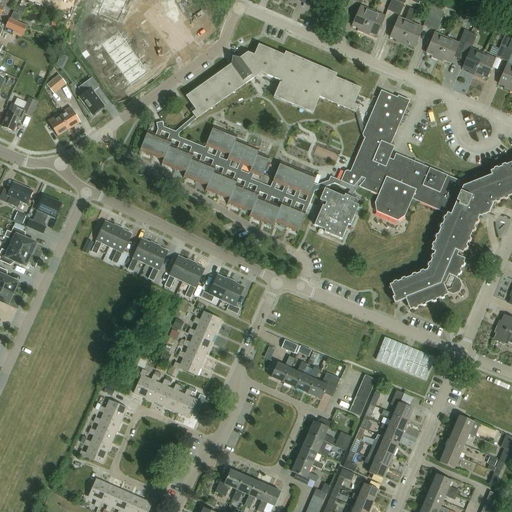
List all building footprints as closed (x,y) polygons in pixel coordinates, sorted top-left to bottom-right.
[(122,11),(128,0),(127,0),(104,0),(104,1),(122,11)] [(393,12),(398,1),(395,0),(391,0),(387,10),(393,12)] [(98,13),(116,22),(122,11),(104,1),(98,13)] [(398,1),(393,12),(399,15),(404,4),(398,1)] [(18,5),(16,10),(23,13),(26,8),(18,5)] [(363,33),(373,11),(360,6),(352,26),(358,28),(358,30),(363,33)] [(430,28),(437,10),(431,7),(423,26),(430,28)] [(416,11),(410,9),(405,20),(411,22),(416,11)] [(437,10),(430,28),(436,31),(444,13),(437,10)] [(373,11),(363,33),(370,35),(370,34),(376,36),(385,16),(373,11)] [(26,25),(9,18),(5,27),(13,30),(11,33),(21,37),(26,25)] [(401,44),(411,23),(398,18),(390,37),(396,40),(395,42),(401,44)] [(411,23),(401,44),(408,47),(408,45),(414,47),(422,28),(411,23)] [(466,43),(470,32),(464,30),(459,41),(460,41),(458,43),(446,38),(437,59),(443,62),(444,60),(451,63),(455,53),(461,55),(466,43)] [(474,75),(483,54),(471,49),(472,46),(471,46),(476,35),(470,32),(466,43),(461,55),(466,58),(462,68),(468,70),(468,72),(474,75)] [(437,59),(446,38),(434,33),(426,52),(432,55),(431,57),(437,59)] [(506,34),(501,46),(507,48),(511,36),(506,34)] [(122,48),(115,39),(100,50),(107,60),(122,48)] [(209,150),(212,144),(207,143),(205,148),(179,138),(178,135),(179,133),(180,133),(197,119),(261,73),(281,81),(274,97),(313,113),(320,97),(356,112),(358,108),(360,103),(356,101),(361,88),(336,77),(337,74),(286,52),(284,55),(259,44),(254,55),(248,52),(186,96),(194,108),(190,110),(194,116),(176,132),(163,127),(162,122),(156,123),(157,129),(156,133),(159,134),(161,130),(169,133),(167,137),(171,139),(179,142),(177,146),(181,148),(183,143),(191,146),(189,151),(193,152),(201,155),(199,159),(204,161),(206,157),(213,160),(211,164),(215,166),(215,165),(223,168),(221,172),(226,174),(227,170),(235,173),(233,177),(237,179),(237,178),(245,181),(243,185),(247,187),(249,183),(257,186),(255,190),(259,192),(259,191),(267,194),(265,199),(269,201),(271,196),(279,199),(277,204),(280,206),(282,202),(285,196),(292,199),(290,205),(294,206),(295,207),(297,201),(305,204),(302,210),(306,211),(314,190),(335,182),(340,184),(341,180),(334,177),(318,184),(314,182),(309,193),(307,199),(299,196),(302,190),(298,188),(295,194),(288,191),(290,185),(286,184),(284,189),(276,186),(278,181),(274,179),(271,187),(251,179),(255,171),(252,169),(251,171),(243,168),(245,163),(241,161),(239,167),(231,163),(234,158),(229,156),(229,158),(221,155),(224,149),(219,147),(217,153),(209,150)] [(492,47),(489,54),(495,56),(501,59),(506,48),(500,45),(498,49),(492,47)] [(114,70),(129,58),(122,48),(107,60),(114,70)] [(511,50),(506,48),(501,59),(508,61),(511,51),(511,50)] [(483,54),(474,75),(480,78),(481,75),(487,78),(495,59),(483,54)] [(136,67),(129,58),(114,70),(121,79),(136,67)] [(102,59),(97,63),(101,68),(106,64),(102,59)] [(510,90),(511,85),(511,66),(507,64),(499,83),(505,85),(504,88),(510,90)] [(128,88),(143,77),(136,67),(121,79),(128,88)] [(54,94),(66,84),(58,75),(47,85),(54,94)] [(113,75),(109,78),(112,83),(117,79),(113,75)] [(95,113),(96,115),(102,110),(102,109),(104,107),(93,92),(99,87),(92,78),(78,88),(83,94),(79,97),(92,115),(95,113)] [(511,161),(511,162),(506,165),(505,164),(502,165),(501,166),(498,168),(496,167),(494,168),(493,170),(490,171),(491,175),(463,186),(462,187),(458,185),(460,181),(396,153),(392,162),(389,160),(395,147),(391,145),(410,100),(398,95),(397,97),(382,91),(365,130),(365,129),(359,109),(358,108),(356,112),(356,113),(362,132),(364,133),(363,134),(365,137),(350,171),(348,170),(345,171),(341,180),(340,184),(352,189),(345,194),(351,197),(352,194),(359,187),(379,195),(375,203),(377,211),(398,221),(405,216),(413,199),(447,213),(446,216),(444,216),(443,219),(444,220),(442,224),(441,224),(440,227),(440,228),(438,234),(436,235),(435,238),(436,239),(434,243),(433,243),(432,246),(432,247),(431,250),(435,252),(434,254),(432,255),(431,258),(432,259),(430,262),(429,263),(427,266),(428,267),(427,270),(424,271),(423,270),(420,271),(420,273),(416,274),(415,273),(412,274),(411,276),(405,278),(404,277),(401,279),(401,280),(397,282),(396,281),(393,282),(393,283),(389,285),(394,296),(392,297),(395,303),(406,299),(410,309),(413,308),(415,309),(418,308),(418,306),(422,305),(423,306),(426,304),(426,303),(432,300),(433,301),(436,300),(436,299),(440,297),(441,298),(444,297),(444,296),(448,294),(447,291),(448,290),(453,292),(458,290),(460,285),(458,280),(456,279),(458,274),(460,274),(461,271),(460,270),(462,266),(463,266),(464,263),(464,262),(465,258),(457,255),(459,251),(463,253),(464,250),(466,249),(467,246),(466,245),(468,242),(469,241),(471,238),(470,237),(472,231),(474,231),(475,228),(474,227),(476,223),(477,223),(479,220),(478,219),(479,216),(480,216),(488,213),(490,214),(490,213),(489,212),(493,204),(492,203),(511,195),(511,161)] [(12,104),(1,126),(13,132),(19,121),(22,122),(25,115),(31,118),(38,103),(29,99),(24,110),(12,104)] [(60,115),(69,129),(80,122),(71,107),(65,111),(65,112),(60,115)] [(58,136),(69,129),(60,115),(55,118),(54,117),(48,121),(58,136)] [(207,143),(212,144),(219,147),(226,132),(214,127),(207,143)] [(159,134),(156,133),(148,130),(139,150),(151,155),(159,134)] [(231,152),(236,140),(237,136),(226,132),(219,147),(224,149),(231,152)] [(171,139),(167,137),(159,134),(151,155),(163,160),(170,143),(171,139)] [(241,161),(248,145),(236,140),(231,152),(229,156),(234,158),(241,161)] [(181,148),(177,146),(170,143),(163,160),(161,163),(173,168),(181,148)] [(253,166),(258,154),(260,150),(248,145),(241,161),(245,163),(253,166)] [(193,152),(189,151),(181,148),(173,168),(185,173),(192,156),(193,152)] [(252,169),(255,171),(263,174),(269,158),(258,154),(253,166),(252,169)] [(195,182),(204,161),(199,159),(192,156),(185,173),(183,177),(195,182)] [(207,186),(214,169),(215,166),(211,164),(204,161),(195,182),(207,186)] [(274,179),(278,181),(286,184),(292,168),(281,163),(274,179)] [(286,184),(290,185),(298,188),(304,172),(292,168),(286,184)] [(217,195),(226,174),(221,172),(214,169),(207,186),(205,190),(217,195)] [(309,193),(314,182),(316,177),(304,172),(298,188),(302,190),(309,193)] [(229,199),(235,182),(237,179),(233,177),(226,174),(217,195),(229,199)] [(33,191),(18,184),(13,182),(9,191),(4,189),(0,196),(0,199),(18,208),(21,202),(27,204),(33,191)] [(239,208),(247,187),(243,185),(235,182),(229,199),(227,203),(239,208)] [(250,212),(257,196),(259,192),(255,190),(247,187),(239,208),(250,212)] [(320,200),(322,201),(325,202),(315,225),(326,230),(325,232),(342,239),(349,224),(351,225),(359,205),(354,203),(357,196),(352,194),(351,197),(345,194),(344,197),(325,188),(320,200)] [(55,218),(62,203),(43,195),(37,210),(32,221),(29,220),(26,226),(43,234),(46,227),(43,226),(48,215),(55,218)] [(261,221),(269,201),(265,199),(257,196),(250,212),(249,216),(261,221)] [(274,222),(280,206),(277,204),(269,201),(261,221),(273,226),(274,222)] [(286,227),(294,206),(290,205),(282,202),(280,206),(274,222),(286,227)] [(298,231),(306,211),(302,210),(295,207),(294,206),(286,227),(298,231)] [(25,218),(16,214),(13,220),(23,225),(25,218)] [(109,247),(118,228),(106,222),(91,252),(96,254),(102,244),(109,247)] [(9,245),(31,255),(36,243),(23,238),(25,232),(14,227),(11,233),(7,231),(4,237),(11,240),(9,245)] [(118,228),(109,247),(117,251),(112,262),(117,264),(118,262),(124,265),(130,252),(124,249),(131,234),(118,228)] [(82,250),(88,253),(93,242),(88,239),(82,250)] [(146,265),(155,245),(142,239),(128,269),(133,272),(138,261),(146,265)] [(26,266),(31,255),(9,245),(4,256),(1,255),(0,257),(0,261),(11,266),(13,261),(26,266)] [(155,245),(146,265),(153,268),(148,279),(154,282),(168,251),(155,245)] [(182,282),(191,263),(179,257),(164,287),(170,289),(175,278),(182,282)] [(191,263),(182,282),(190,286),(185,296),(190,299),(204,269),(191,263)] [(0,287),(13,293),(18,282),(5,276),(7,271),(0,267),(0,287)] [(222,301),(231,281),(218,275),(209,294),(204,292),(201,297),(212,302),(214,297),(222,301)] [(231,281),(222,301),(229,304),(227,310),(237,315),(240,309),(235,307),(244,288),(231,281)] [(0,301),(8,305),(13,293),(0,287),(0,301)] [(183,305),(181,311),(188,314),(190,308),(183,305)] [(195,317),(193,322),(198,324),(198,323),(216,331),(221,319),(204,312),(200,320),(195,317)] [(511,333),(511,318),(504,315),(502,321),(500,320),(497,327),(511,333)] [(181,330),(184,322),(176,319),(173,327),(181,330)] [(190,328),(188,333),(193,336),(194,334),(211,342),(216,331),(198,323),(198,324),(195,331),(190,328)] [(511,333),(497,327),(494,332),(497,333),(494,339),(511,346),(511,333)] [(185,340),(183,344),(188,347),(189,345),(206,353),(211,342),(194,334),(193,336),(190,342),(185,340)] [(376,359),(426,379),(435,357),(385,337),(376,359)] [(297,347),(284,342),(281,348),(294,353),(297,347)] [(180,351),(178,356),(183,358),(184,357),(202,364),(206,353),(189,345),(188,347),(186,353),(180,351)] [(291,368),(295,359),(289,356),(285,366),(278,363),(271,377),(284,383),(290,368),(291,368)] [(176,362),(174,367),(179,369),(179,368),(197,376),(202,364),(184,357),(183,358),(180,364),(176,362)] [(303,374),(307,364),(301,362),(297,371),(291,368),(290,368),(284,383),(296,388),(302,374),(303,374)] [(315,380),(316,380),(320,370),(314,367),(309,377),(303,374),(302,374),(296,388),(309,394),(315,380)] [(141,376),(134,393),(145,398),(153,380),(151,380),(145,377),(147,372),(142,370),(140,375),(141,376)] [(324,393),(328,395),(332,397),(340,379),(326,373),(322,382),(316,380),(315,380),(309,394),(321,399),(324,393)] [(153,380),(145,398),(156,403),(164,385),(162,384),(155,381),(157,376),(153,374),(151,380),(153,380)] [(362,382),(373,387),(376,380),(365,375),(362,382)] [(164,385),(156,403),(167,408),(175,390),(173,389),(166,386),(169,381),(164,379),(162,384),(164,385)] [(370,394),(373,387),(362,382),(359,389),(370,394)] [(175,390),(167,408),(178,413),(186,395),(184,394),(177,391),(180,386),(175,384),(173,389),(175,390)] [(109,394),(117,398),(120,392),(109,387),(106,392),(109,393),(109,394)] [(186,395),(178,413),(190,418),(197,400),(189,396),(191,391),(187,389),(184,394),(186,395)] [(367,401),(370,394),(359,389),(355,397),(367,401)] [(396,390),(395,394),(390,404),(396,407),(393,414),(408,421),(413,409),(400,403),(404,394),(396,390)] [(370,404),(374,406),(379,394),(375,392),(370,404)] [(364,409),(367,401),(355,397),(352,404),(364,409)] [(101,406),(99,411),(104,413),(104,411),(122,419),(127,408),(109,400),(105,409),(101,406)] [(361,416),(364,409),(352,404),(349,411),(361,416)] [(370,418),(374,406),(370,404),(365,416),(370,418)] [(408,421),(393,414),(383,410),(381,414),(391,419),(388,426),(403,432),(408,421)] [(96,417),(94,422),(99,424),(99,423),(117,431),(122,419),(104,411),(104,413),(101,420),(96,417)] [(454,427),(469,434),(474,422),(459,415),(454,427)] [(364,430),(370,418),(365,416),(360,428),(364,430)] [(322,440),(333,445),(335,439),(325,435),(328,427),(314,421),(308,434),(322,440)] [(91,429),(89,433),(94,436),(94,434),(112,442),(117,431),(99,423),(99,424),(96,431),(91,429)] [(403,432),(388,426),(382,423),(380,428),(386,430),(383,437),(398,444),(403,432)] [(464,445),(469,434),(454,427),(449,439),(464,445)] [(360,441),(364,430),(360,428),(355,439),(360,441)] [(86,440),(84,444),(89,446),(89,445),(107,453),(112,442),(94,434),(94,436),(91,442),(86,440)] [(319,447),(322,440),(308,434),(303,446),(317,453),(327,458),(330,451),(319,447)] [(398,444),(383,437),(377,435),(375,439),(372,446),(393,455),(398,444)] [(511,437),(506,435),(501,447),(504,449),(509,451),(511,451),(511,437)] [(348,442),(339,438),(335,445),(345,450),(348,442)] [(360,441),(355,439),(350,451),(355,453),(360,441)] [(459,456),(464,445),(449,439),(444,450),(459,456)] [(81,451),(79,456),(84,458),(84,457),(102,465),(107,453),(89,445),(89,446),(86,453),(81,451)] [(314,460),(317,453),(303,446),(297,459),(312,465),(311,465),(322,470),(324,464),(314,460)] [(388,467),(393,455),(372,446),(367,458),(388,467)] [(504,462),(509,451),(504,449),(499,460),(504,462)] [(454,469),(459,456),(444,450),(439,462),(454,469)] [(351,462),(355,453),(350,451),(343,467),(354,472),(357,465),(351,462)] [(384,479),(388,467),(367,458),(365,462),(371,465),(368,472),(384,479)] [(308,472),(311,465),(312,465),(297,459),(292,471),(316,482),(319,476),(308,472)] [(499,474),(504,462),(499,460),(494,472),(499,474)] [(335,485),(340,487),(344,478),(350,481),(353,474),(342,469),(335,485)] [(237,490),(243,475),(230,470),(226,480),(221,478),(215,493),(226,497),(230,487),(236,490),(237,490)] [(494,486),(499,474),(494,472),(489,484),(494,486)] [(432,485),(457,495),(459,490),(449,486),(451,481),(436,474),(432,485)] [(249,496),(256,481),(243,475),(237,490),(236,490),(232,500),(238,502),(242,492),(249,495),(249,496)] [(96,479),(88,496),(97,500),(94,505),(99,507),(101,502),(100,501),(107,484),(96,479)] [(262,501),(268,486),(256,481),(249,496),(249,495),(245,505),(250,508),(255,498),(261,501),(262,501)] [(359,495),(373,501),(378,490),(360,482),(358,487),(362,488),(359,495)] [(100,501),(101,502),(108,505),(106,510),(109,511),(110,511),(112,507),(111,506),(119,489),(107,484),(100,501)] [(335,499),(340,487),(335,485),(330,497),(335,499)] [(455,500),(457,495),(432,485),(428,495),(443,501),(445,496),(455,500)] [(262,501),(261,501),(257,511),(260,511),(263,511),(267,503),(274,506),(281,492),(268,486),(262,501)] [(111,506),(112,507),(119,510),(118,511),(123,511),(122,511),(130,494),(119,489),(111,506)] [(313,495),(323,499),(326,493),(316,489),(313,495)] [(498,501),(500,496),(490,491),(487,497),(498,501)] [(368,511),(373,501),(359,495),(353,493),(351,497),(357,500),(354,507),(365,511),(368,511)] [(122,511),(123,511),(135,511),(141,499),(130,494),(122,511)] [(321,505),(323,499),(313,495),(311,501),(321,505)] [(441,506),(443,501),(428,495),(423,504),(442,511),(453,511),(454,511),(441,506)] [(330,510),(335,499),(330,497),(325,508),(330,510)] [(496,506),(498,501),(487,497),(485,502),(496,506)] [(135,511),(148,511),(152,504),(141,499),(135,511)] [(318,511),(321,505),(311,501),(308,508),(318,511)] [(494,511),(496,506),(485,502),(483,507),(494,511)]
